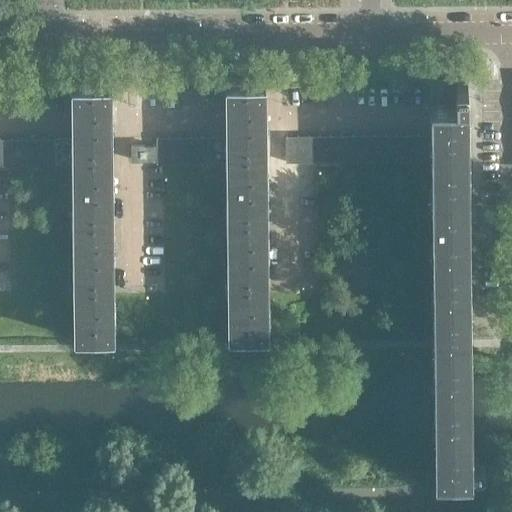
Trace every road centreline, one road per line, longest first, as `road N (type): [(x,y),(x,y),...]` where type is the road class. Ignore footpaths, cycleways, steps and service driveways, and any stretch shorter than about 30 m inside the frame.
road 1 (unclassified): [(506,34),(511,286)]
road 2 (residential): [(120,120),(121,167),(130,176),(132,292)]
road 3 (residential): [(274,119),(284,283)]
road 4 (tertiary): [(274,36),(119,38)]
road 5 (residential): [(274,119),(425,118)]
road 6 (tertiary): [(506,34),(372,37)]
